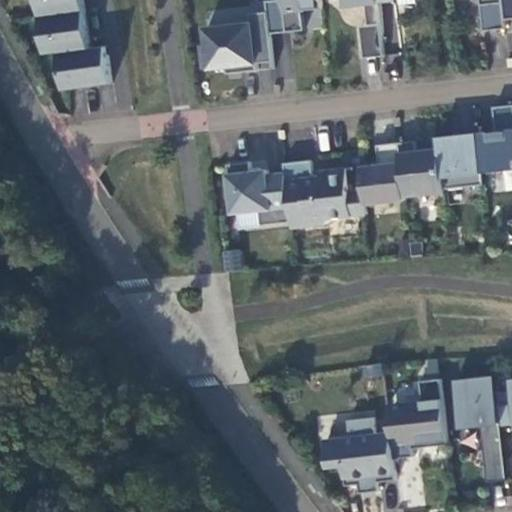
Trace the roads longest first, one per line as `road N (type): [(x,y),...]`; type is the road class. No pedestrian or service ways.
road 1 (residential): [(511,86),(43,137)]
road 2 (residential): [(303,511),(43,137)]
